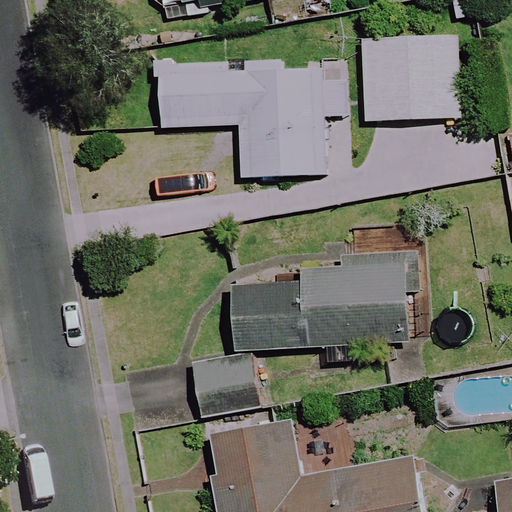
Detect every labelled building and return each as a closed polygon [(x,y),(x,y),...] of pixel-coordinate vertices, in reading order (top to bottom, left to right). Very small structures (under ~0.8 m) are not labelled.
[(165,0),(169,23),(303,1),(302,0),(165,0)] [(459,37),(363,40),(366,126),(462,123),(459,37)] [(325,85),(324,68),(284,70),(283,61),(160,65),(163,135),(243,132),(244,181),(326,178),(324,119),(348,119),(347,85),(325,85)] [(237,355),(413,349),(411,301),(423,301),(422,261),(299,265),(300,289),(235,291),(237,355)] [(261,412),(253,358),(196,367),(205,421),(261,412)] [(310,484),(298,426),(209,444),(223,511),(420,511),(410,463),(310,484)] [(511,511),(511,486),(501,488),(504,511),(511,511)]
